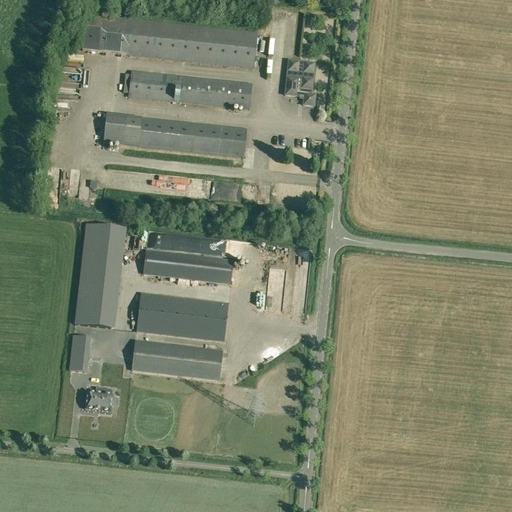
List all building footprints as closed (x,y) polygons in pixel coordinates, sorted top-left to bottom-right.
[(82,52),(254,70),(257,34),(86,16),(82,52)] [(304,98),(304,106),(314,107),(315,97),(311,96),(313,80),(314,64),(289,62),(287,80),(285,96),(304,98)] [(249,111),(252,85),(131,73),(131,76),(125,76),(123,94),(129,95),(129,99),(249,111)] [(53,85),(76,86),(76,75),(60,74),(60,79),(53,79),(53,85)] [(247,130),(106,116),(103,145),(244,160),(247,130)] [(75,326),(111,330),(122,231),(86,227),(75,326)] [(289,250),(259,247),(253,305),(267,306),(270,285),(285,287),(289,250)] [(143,276),(231,286),(233,262),(146,252),(143,276)] [(224,343),(228,306),(141,296),(137,333),(224,343)] [(71,359),(70,372),(86,374),(87,361),(90,339),(74,337),(71,359)] [(218,382),(222,353),(135,343),(132,372),(218,382)] [(112,391),(99,390),(99,395),(95,394),(87,394),(85,410),(94,411),(94,412),(98,412),(110,413),(112,396),(111,396),(112,391)]
